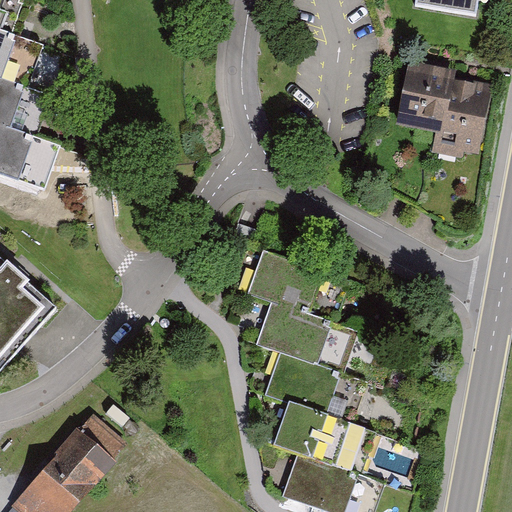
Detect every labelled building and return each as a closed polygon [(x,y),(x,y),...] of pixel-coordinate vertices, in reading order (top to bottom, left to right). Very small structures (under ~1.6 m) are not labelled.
[(0,0),(0,35),(7,38),(20,0),(0,0)] [(420,0),(418,14),(478,25),(481,9),(487,11),(488,0),(420,0)] [(0,84),(11,88),(26,47),(0,38),(0,84)] [(392,140),(434,149),(448,84),(442,82),(443,78),(419,73),(418,77),(406,75),(392,140)] [(0,130),(18,137),(32,95),(0,84),(0,130)] [(476,167),(490,97),(447,88),(431,167),(458,173),(459,164),(476,167)] [(0,185),(31,196),(46,152),(0,136),(0,185)] [(353,285),(265,254),(250,297),(277,307),(337,328),(353,285)] [(0,377),(4,381),(66,310),(0,255),(0,377)] [(337,328),(277,307),(263,348),(280,354),(356,380),(370,339),(337,328)] [(356,380),(280,354),(266,394),(295,404),(355,425),(369,385),(356,380)] [(355,425),(295,404),(281,447),(300,453),(369,478),(384,435),(355,425)] [(77,511),(132,449),(94,416),(11,511),(77,511)] [(369,478),(300,453),(284,498),(324,511),(376,511),(386,484),(369,478)]
